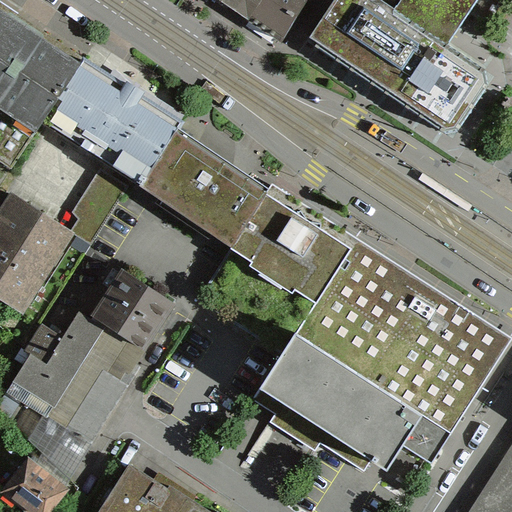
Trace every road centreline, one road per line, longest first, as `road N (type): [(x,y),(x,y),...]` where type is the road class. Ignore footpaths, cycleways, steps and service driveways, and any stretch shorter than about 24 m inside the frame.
road 1 (primary): [(81,0),(277,148),(511,306)]
road 2 (primary): [(511,215),(354,114),(270,77),(156,0)]
road 3 (residential): [(278,511),(119,406)]
road 4 (residential): [(511,404),(441,511)]
